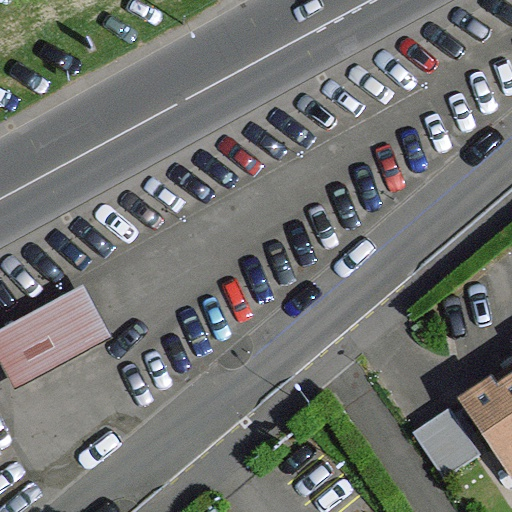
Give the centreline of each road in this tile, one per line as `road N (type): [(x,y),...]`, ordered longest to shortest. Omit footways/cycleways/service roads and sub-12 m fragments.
road 1 (unclassified): [(511,159),(96,511)]
road 2 (secondary): [(347,0),(0,195)]
